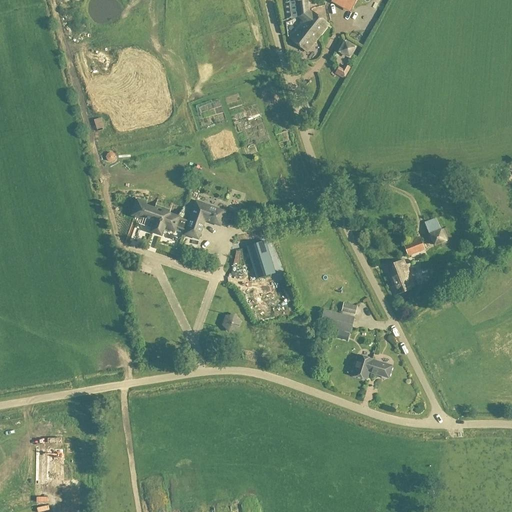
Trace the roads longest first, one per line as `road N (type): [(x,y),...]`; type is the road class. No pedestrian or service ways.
road 1 (track): [(36,0),(114,300),(139,511)]
road 2 (unclassified): [(443,426),(310,159),(268,0)]
road 3 (unclassified): [(0,408),(207,372),(253,373),(387,421),(443,426)]
